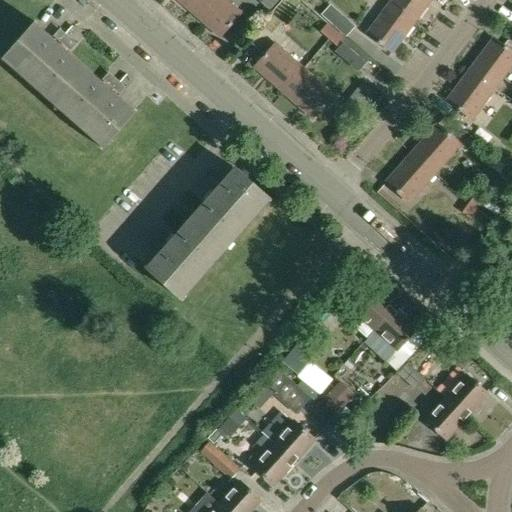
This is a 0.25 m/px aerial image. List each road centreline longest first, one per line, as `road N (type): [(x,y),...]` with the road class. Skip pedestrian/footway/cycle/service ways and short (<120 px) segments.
road 1 (tertiary): [(331,191),(114,0)]
road 2 (residential): [(331,191),(485,0)]
road 3 (tertiary): [(511,354),(331,191)]
